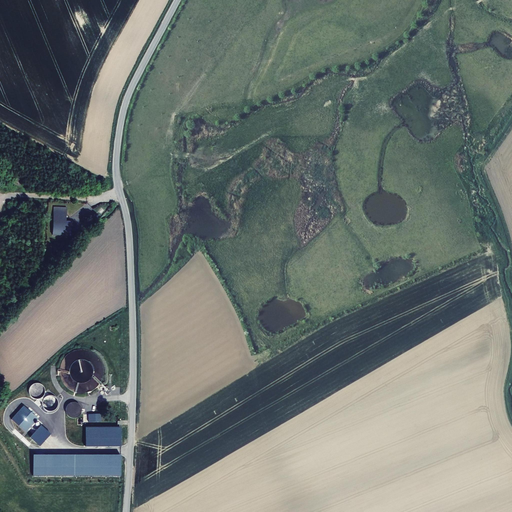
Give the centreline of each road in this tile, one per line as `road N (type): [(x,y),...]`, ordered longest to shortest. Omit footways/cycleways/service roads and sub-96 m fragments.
road 1 (tertiary): [(126,511),(130,242),(116,158),(128,93),(177,0)]
road 2 (track): [(511,255),(481,167),(511,121)]
